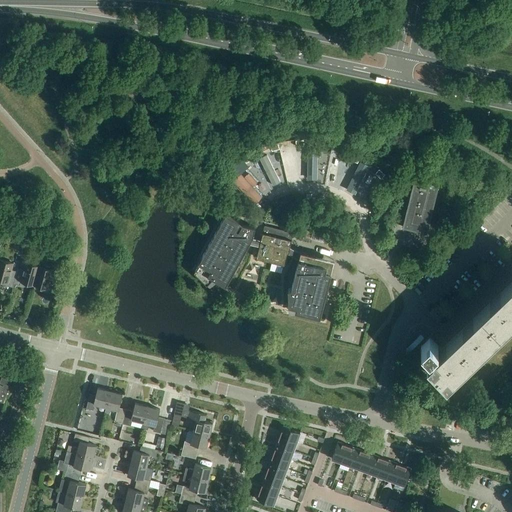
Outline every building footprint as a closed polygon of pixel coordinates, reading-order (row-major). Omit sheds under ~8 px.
[(262,154),(257,157),(260,162),(268,157),(265,152),(262,154)] [(295,182),(309,177),(305,162),(297,164),(295,154),(287,156),(295,182)] [(357,154),(354,160),(361,163),(364,158),(357,154)] [(353,162),(347,179),(354,182),(360,165),(353,162)] [(268,203),(276,196),(268,186),(273,182),(264,173),(260,176),(249,164),(241,171),(268,203)] [(277,187),(287,183),(279,164),(269,169),(277,187)] [(335,187),(343,188),(345,168),(338,167),(335,187)] [(381,170),(378,174),(384,179),(387,175),(381,170)] [(402,227),(426,233),(438,185),(414,179),(402,227)] [(294,233),(264,226),(261,240),(253,238),(255,227),(243,224),(239,222),(226,215),(198,264),(199,264),(194,272),(207,285),(213,279),(226,286),(250,243),(259,246),(256,258),(286,265),(288,253),(299,259),(292,288),(288,289),(288,305),(297,307),(296,311),(320,317),(331,273),(334,260),(301,252),(290,247),(294,233)] [(1,284),(12,287),(18,268),(18,267),(17,271),(11,270),(13,263),(0,259),(0,279),(2,280),(1,284)] [(250,259),(248,279),(259,280),(261,260),(250,259)] [(26,282),(34,285),(39,266),(25,263),(24,269),(18,268),(12,287),(13,287),(14,283),(25,287),(26,282)] [(39,266),(34,285),(42,287),(41,291),(52,294),(57,278),(51,277),(52,270),(49,269),(49,267),(43,265),(43,268),(39,266)] [(446,383),(511,320),(511,281),(441,350),(429,337),(423,343),(421,346),(422,348),(414,356),(422,365),(426,362),(442,379),(446,383)] [(0,394),(5,397),(12,381),(1,377),(0,380),(0,394)] [(95,404),(106,407),(110,391),(97,388),(96,396),(90,394),(86,408),(93,410),(95,404)] [(114,422),(122,424),(126,409),(119,408),(122,394),(110,391),(106,407),(104,413),(108,414),(112,409),(117,410),(114,422)] [(132,420),(143,422),(147,406),(135,403),(133,411),(126,409),(122,424),(131,426),(132,420)] [(143,422),(142,428),(147,430),(150,424),(155,425),(153,431),(167,435),(171,420),(158,417),(160,409),(147,406),(143,422)] [(196,420),(193,431),(209,435),(212,423),(205,421),(206,415),(188,410),(186,417),(196,420)] [(283,427),(280,436),(296,442),(300,433),(283,427)] [(185,441),(183,449),(197,453),(198,446),(206,447),(209,435),(193,431),(191,442),(185,441)] [(69,445),(67,451),(93,458),(96,445),(88,443),(89,437),(75,434),(73,441),(79,442),(78,448),(69,445)] [(280,436),(277,445),(293,451),(296,442),(280,436)] [(157,447),(164,448),(166,438),(159,437),(157,447)] [(338,443),(332,459),(341,462),(347,446),(338,443)] [(277,445),(274,454),(290,460),(293,451),(277,445)] [(134,450),(130,463),(146,467),(149,455),(156,457),(157,450),(155,449),(152,449),(141,446),(140,452),(134,450)] [(347,446),(341,462),(350,466),(356,449),(347,446)] [(197,453),(183,449),(181,455),(195,458),(197,453)] [(356,449),(350,466),(359,469),(365,453),(356,449)] [(68,463),(66,472),(80,475),(82,468),(89,470),(93,458),(67,451),(64,463),(68,463)] [(365,453),(359,469),(368,472),(374,456),(365,453)] [(274,454),(270,463),(286,469),(290,460),(274,454)] [(374,456),(368,472),(377,476),(383,459),(374,456)] [(383,459),(377,476),(386,479),(392,463),(383,459)] [(137,478),(136,484),(149,487),(151,480),(144,478),(146,467),(130,463),(127,475),(137,478)] [(186,468),(184,474),(208,480),(211,467),(195,463),(193,470),(186,468)] [(270,463),(267,472),(283,478),(286,469),(270,463)] [(392,463),(386,479),(395,482),(401,466),(392,463)] [(401,466),(395,482),(404,486),(410,469),(401,466)] [(62,479),(59,491),(83,497),(86,484),(78,482),(80,475),(66,472),(64,479),(62,479)] [(267,472),(264,481),(280,487),(283,478),(267,472)] [(183,486),(181,494),(195,497),(197,490),(205,492),(208,480),(184,474),(183,480),(190,482),(189,487),(183,486)] [(264,481),(260,490),(277,496),(280,487),(264,481)] [(128,488),(125,501),(147,506),(148,500),(143,498),(144,492),(147,493),(149,487),(136,484),(134,490),(128,488)] [(260,490),(257,499),(273,505),(277,496),(260,490)] [(58,502),(56,510),(62,511),(70,511),(72,507),(80,509),(83,497),(59,491),(56,502),(58,502)] [(189,505),(187,511),(204,511),(205,507),(194,504),(195,497),(181,494),(179,502),(189,505)] [(145,511),(147,506),(125,501),(122,511),(139,511),(140,511),(143,511),(145,511)]
